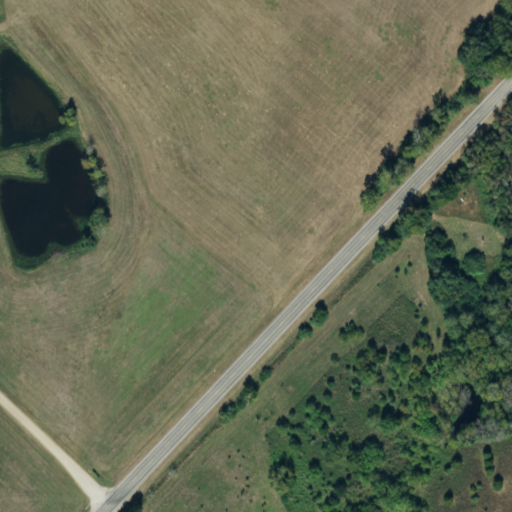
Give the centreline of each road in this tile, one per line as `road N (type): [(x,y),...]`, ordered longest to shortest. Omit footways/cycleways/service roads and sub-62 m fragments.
road 1 (secondary): [(98,511),(511,76)]
road 2 (residential): [(0,400),(106,504)]
